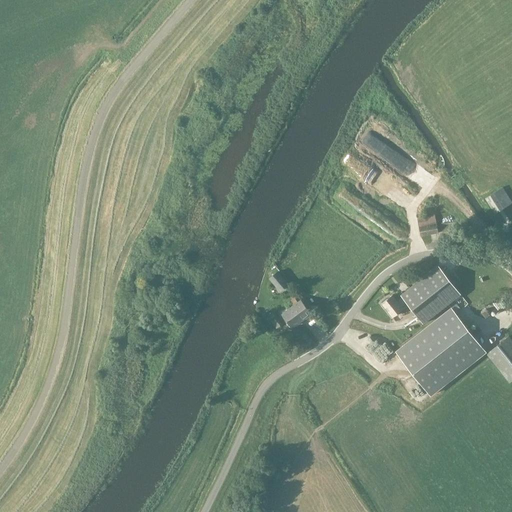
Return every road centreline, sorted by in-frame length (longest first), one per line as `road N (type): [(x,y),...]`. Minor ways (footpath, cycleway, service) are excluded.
road 1 (unclassified): [(0,471),(29,426),(57,352),(84,167),(99,120),(191,0)]
road 2 (unclassified): [(205,511),(265,384),(331,339),(382,275),(414,258),(463,252),(511,270)]
